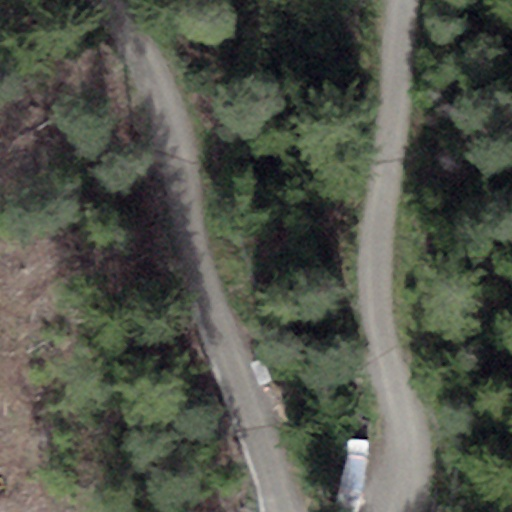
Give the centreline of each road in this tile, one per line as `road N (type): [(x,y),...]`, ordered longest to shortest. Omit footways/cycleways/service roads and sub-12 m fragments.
road 1 (track): [(105,0),(138,52),(273,511)]
road 2 (track): [(411,511),(372,285),(398,0)]
